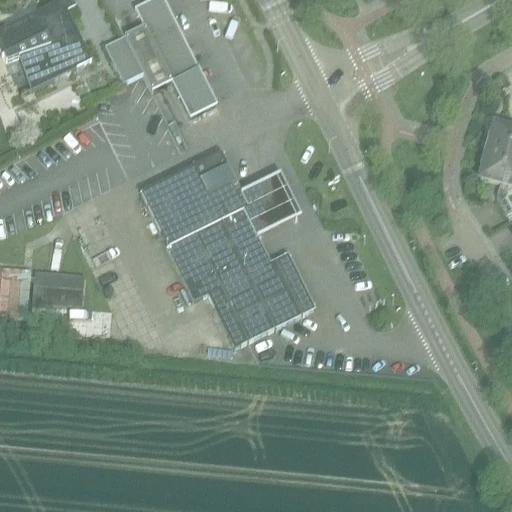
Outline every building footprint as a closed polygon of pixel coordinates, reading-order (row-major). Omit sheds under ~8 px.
[(124,42),(142,79),(151,97),(174,86),(197,74),(161,1),(135,14),(143,32),(124,42)] [(61,5),(0,35),(0,54),(3,60),(4,59),(7,66),(19,61),(31,95),(31,96),(77,73),(77,72),(91,64),(66,16),(61,5)] [(106,51),(124,88),(142,79),(124,42),(106,51)] [(197,74),(174,86),(191,120),(214,109),(197,74)] [(489,141),(485,155),(511,162),(511,133),(495,129),(492,142),(489,141)] [(511,162),(485,155),(481,170),(484,171),(481,183),(506,190),(504,199),(497,203),(507,221),(511,218),(511,162)] [(233,354),(278,333),(316,314),(289,259),(272,267),(258,240),(246,214),(250,212),(242,196),(223,157),(141,197),(194,306),(207,300),(233,354)] [(281,177),(242,196),(250,212),(246,214),(258,240),(302,220),(281,177)] [(84,312),(87,281),(37,276),(34,307),(84,312)]
